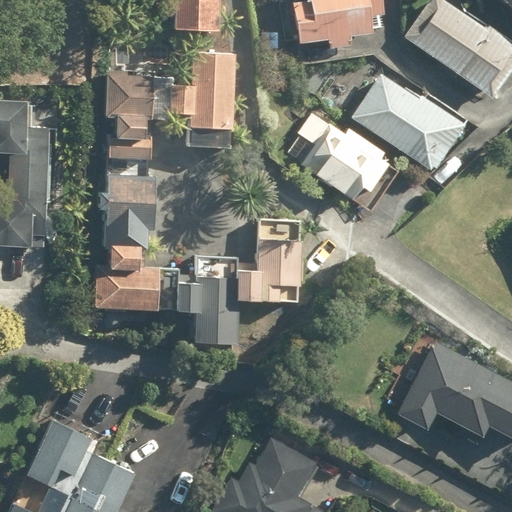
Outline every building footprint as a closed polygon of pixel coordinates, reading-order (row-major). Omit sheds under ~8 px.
[(173,0),(172,29),(211,32),(213,0),(173,0)] [(379,28),(375,0),(274,0),(273,15),(285,16),(283,68),(304,67),(307,43),(325,40),(325,47),(344,47),(345,34),(366,34),(365,29),(379,28)] [(447,0),(427,0),(413,20),(411,44),(458,77),(491,31),(447,0)] [(511,0),(491,0),(495,5),(499,1),(510,13),(511,10),(511,0)] [(186,129),(229,130),(231,52),(166,51),(165,114),(186,114),(186,129)] [(341,114),(364,76),(354,70),(351,75),(336,66),(332,73),(319,65),(304,91),(341,114)] [(142,146),(142,121),(150,121),(150,74),(123,74),(123,69),(102,69),(102,159),(147,159),(147,145),(142,146)] [(380,71),(349,116),(427,169),(457,123),(380,71)] [(0,245),(45,247),(47,206),(63,207),(67,102),(50,101),(0,99),(0,245)] [(380,155),(346,128),(342,134),(329,124),(297,165),(339,198),(351,182),(367,194),(389,166),(378,157),(380,155)] [(103,176),(101,243),(138,245),(139,230),(150,231),(152,177),(103,176)] [(287,287),(295,287),(298,221),(258,219),(257,238),(253,238),(252,271),(237,270),(235,299),(286,301),(287,287)] [(176,268),(155,268),(153,311),(170,311),(169,330),(174,330),(173,351),(247,353),(248,303),(233,303),(235,245),(192,244),(192,248),(181,247),(181,265),(176,265),(176,268)] [(136,246),(104,245),(104,269),(115,269),(135,269),(136,246)] [(115,270),(100,269),(98,309),(152,311),(154,269),(143,268),(143,276),(115,275),(115,270)] [(511,385),(431,342),(393,411),(427,430),(437,412),(483,437),(489,426),(511,439),(511,385)] [(58,466),(73,473),(86,446),(96,452),(105,434),(53,409),(22,473),(49,486),(58,466)] [(295,495),(313,464),(254,430),(209,509),(213,511),(304,511),(310,503),(295,495)] [(119,511),(113,509),(130,472),(95,455),(68,511),(31,511),(10,502),(4,511),(119,511)]
